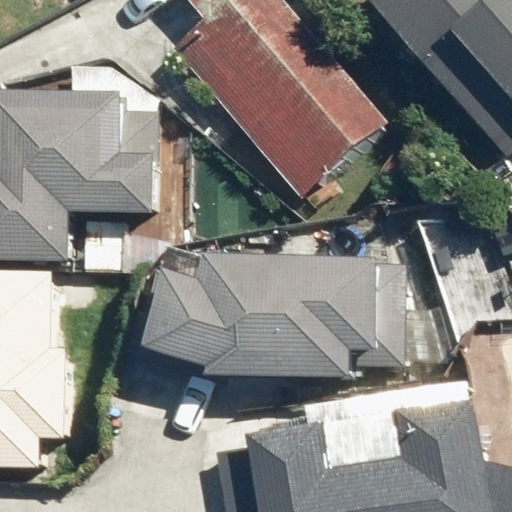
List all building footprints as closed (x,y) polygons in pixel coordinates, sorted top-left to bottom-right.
[(399,132),(293,0),(183,0),(182,1),(205,29),(175,53),(301,210),(399,132)] [(511,0),(381,0),(370,10),(503,165),(511,156),(511,0)] [(0,271),(74,274),(76,230),(154,233),(155,179),(162,179),(163,127),(127,126),(127,112),(80,111),(0,108),(0,271)] [(511,254),(506,239),(435,264),(463,343),(511,326),(511,254)] [(143,365),(209,382),(208,393),(358,397),(359,367),(404,369),(406,280),(211,275),(211,299),(164,286),(143,365)] [(68,459),(73,371),(0,367),(0,483),(46,486),(47,458),(68,459)] [(511,511),(511,474),(488,468),(478,409),(249,450),(250,455),(219,460),(227,511),(511,511)]
